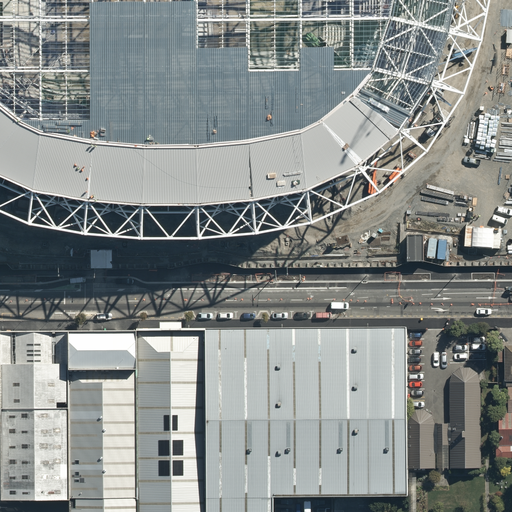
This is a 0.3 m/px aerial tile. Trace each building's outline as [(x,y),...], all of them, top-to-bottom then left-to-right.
[(0,0),(0,168),(3,170),(32,182),(57,187),(88,193),(113,195),(149,197),(169,197),(190,197),(232,193),(264,189),(300,183),(359,156),(378,141),(404,118),(425,84),(433,56),(442,21),(447,0),(0,0)] [(423,237),(407,237),(408,261),(424,261),(423,237)] [(135,328),(68,329),(68,367),(135,367),(135,328)] [(0,329),(0,435),(0,499),(69,499),(68,367),(68,329),(0,329)] [(202,511),(202,331),(138,331),(139,511),(202,511)] [(436,446),(451,446),(451,467),(482,467),(482,381),(479,371),(470,366),(461,366),(453,373),(450,382),(451,422),(436,422),(433,414),(425,408),(416,409),(410,417),(410,468),(436,468),(436,446)] [(136,511),(135,367),(68,367),(69,511),(136,511)] [(511,414),(501,414),(501,445),(511,444),(511,414)] [(511,447),(496,447),(496,459),(511,458),(511,447)]
